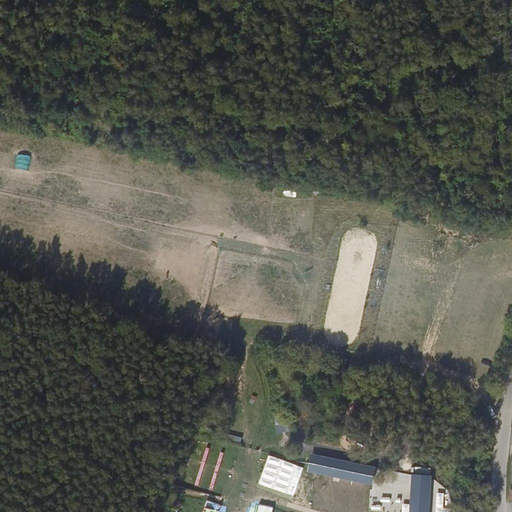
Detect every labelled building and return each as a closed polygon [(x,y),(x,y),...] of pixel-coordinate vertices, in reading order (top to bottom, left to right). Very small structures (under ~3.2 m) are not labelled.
[(29,176),(31,157),(17,155),(14,174),(29,176)] [(283,424),(283,414),(275,414),(276,432),(291,432),(291,424),(283,424)] [(240,444),(242,438),(226,434),(224,441),(240,444)] [(258,489),(275,495),(287,462),(270,456),(258,489)] [(338,456),(335,466),(342,468),(344,458),(338,456)] [(301,503),(310,469),(293,464),(283,498),(301,503)] [(371,511),(374,511),(380,487),(319,473),(312,498),(371,511)] [(434,511),(437,476),(417,474),(413,511),(434,511)] [(219,511),(221,506),(208,502),(205,511),(219,511)]
